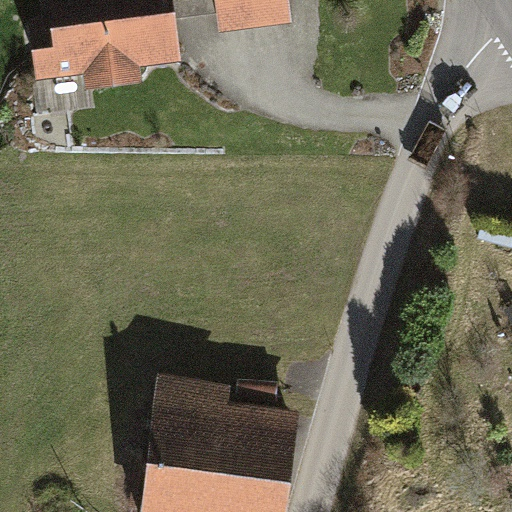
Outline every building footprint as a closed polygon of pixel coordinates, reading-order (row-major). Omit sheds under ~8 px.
[(179,21),(176,0),(51,0),(55,22),(31,25),(38,85),(84,80),(86,93),(144,86),(143,72),(185,67),(179,21)] [(216,0),(176,0),(179,21),(218,16),(216,0)] [(216,0),(218,16),(220,35),(292,26),(288,0),(216,0)] [(279,511),(294,407),(225,397),(228,380),(158,370),(137,511),(279,511)] [(499,511),(495,501),(467,511),(499,511)]
